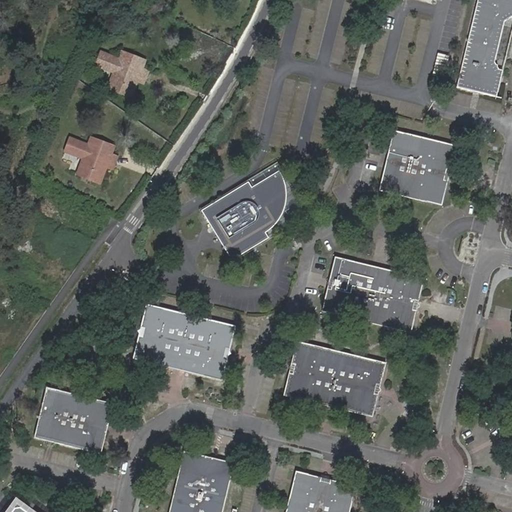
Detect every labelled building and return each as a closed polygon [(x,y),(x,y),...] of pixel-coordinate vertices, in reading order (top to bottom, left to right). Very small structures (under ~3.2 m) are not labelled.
[(497,66),(498,65),(497,64),(495,61),(504,21),(506,20),(508,21),(508,19),(511,17),(511,16),(511,0),(477,0),(456,86),(496,96),(503,69),(499,68),(497,66)] [(137,75),(146,79),(149,71),(140,68),(143,60),(123,52),(120,60),(99,53),(95,65),(115,73),(109,89),(129,97),(135,80),(137,75)] [(144,84),(146,79),(137,75),(135,80),(144,84)] [(456,144),(394,129),(379,189),(442,205),(456,144)] [(106,161),(114,165),(117,157),(109,154),(112,145),(92,138),(89,146),(68,138),(63,150),(84,158),(78,175),(98,182),(105,166),(106,161)] [(251,180),(203,209),(234,259),(272,236),(267,230),(273,226),(276,223),(279,220),(283,214),(285,210),(287,203),(288,198),(288,189),(287,184),(283,173),(281,169),(254,186),(251,180)] [(414,299),(418,300),(423,277),(335,256),(330,278),(334,279),(332,288),(328,287),(323,309),(411,330),(416,308),(412,307),(414,299)] [(226,347),(230,348),(235,325),(147,303),(141,326),(144,326),(143,336),(139,335),(134,357),(222,378),(227,357),(224,356),(226,347)] [(376,383),(380,384),(385,361),(297,340),(292,363),(296,364),(293,372),(290,372),(284,393),(373,415),(378,393),(374,392),(376,383)] [(109,400),(52,386),(45,390),(36,429),(40,436),(96,450),(103,445),(104,439),(104,428),(102,428),(103,423),(106,423),(110,415),(112,406),(109,400)] [(104,439),(110,415),(106,423),(103,423),(102,428),(104,428),(104,439)] [(221,511),(232,468),(228,460),(222,458),(222,460),(212,459),(212,460),(205,459),(205,457),(197,454),(197,452),(190,451),(182,455),(168,511),(221,511)] [(222,458),(197,452),(197,454),(205,457),(205,459),(212,460),(212,459),(222,460),(222,458)] [(323,481),(324,478),(297,472),(287,511),(350,511),(356,487),(332,481),(331,484),(323,481)]
